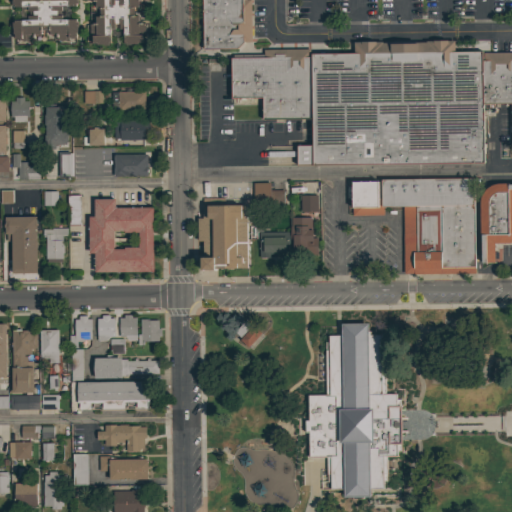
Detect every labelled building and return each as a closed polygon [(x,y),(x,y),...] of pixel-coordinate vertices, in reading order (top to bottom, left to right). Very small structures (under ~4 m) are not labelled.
[(14,34),(13,34),(12,27),(11,22),(13,22),(13,20),(20,20),(20,6),(13,7),(13,4),(11,4),(11,0),(77,0),(77,4),(75,4),(75,5),(68,5),(69,19),(76,19),(76,21),(77,21),(78,26),(76,26),(77,33),(75,33),(76,37),(68,37),(68,40),(56,41),(56,36),(50,36),(50,34),(49,34),(49,30),(40,30),(41,34),(39,34),(39,36),(33,36),(33,41),(21,41),(21,38),(14,38),(14,34)] [(97,44),(97,43),(92,43),(91,36),(89,36),(88,24),(95,24),(94,16),(99,16),(99,8),(94,8),(94,1),(88,1),(88,0),(139,0),(139,6),(138,6),(138,7),(133,7),(133,16),(137,16),(137,17),(139,17),(139,23),(144,23),(144,35),(141,35),(141,43),(137,43),(137,44),(130,44),(130,45),(123,45),(123,29),(119,29),(118,27),(114,27),(114,29),(109,29),(110,43),(108,43),(108,45),(103,45),(103,44),(97,44)] [(203,49),(202,0),(250,0),(251,42),(243,42),(237,48),(203,49)] [(311,54),(353,53),(353,42),(382,42),(382,43),(425,42),(425,41),(454,41),(454,51),(481,51),(482,60),(482,104),(483,163),(297,166),(296,146),(312,145),(311,119),(311,57),(311,54)] [(311,119),(262,119),(262,98),(231,98),(230,58),(242,57),(242,55),(263,54),(263,50),(310,49),(310,57),(311,57),(311,119)] [(483,60),(483,53),(511,52),(511,143),(511,144),(510,104),(482,104),(482,60),(483,60)] [(102,90),(102,103),(83,104),(83,91),(102,90)] [(144,91),(145,109),(118,110),(118,109),(111,109),(111,92),(144,91)] [(10,101),(15,101),(14,97),(23,97),(23,101),(28,101),(29,117),(26,117),(26,122),(13,122),(13,117),(10,117),(10,101)] [(57,107),(57,106),(66,106),(66,134),(67,134),(67,142),(66,142),(66,144),(59,144),(59,147),(55,147),(55,149),(44,149),(44,135),(45,135),(45,125),(44,125),(44,115),(45,115),(45,107),(57,107)] [(114,122),(119,122),(119,120),(136,120),(136,118),(149,117),(149,132),(145,132),(145,140),(119,140),(119,139),(114,139),(114,122)] [(88,137),(88,134),(86,135),(86,129),(93,129),(93,127),(97,127),(97,129),(103,129),(103,144),(82,145),(82,137),(84,137),(88,137)] [(12,131),(23,130),(23,149),(12,149),(12,131)] [(71,176),(69,176),(69,177),(58,178),(58,152),(69,152),(69,153),(71,153),(71,176)] [(11,154),(19,154),(19,162),(27,162),(27,166),(39,165),(39,179),(18,179),(17,167),(11,167),(11,154)] [(146,154),(147,176),(113,176),(113,155),(146,154)] [(473,178),(474,273),(413,274),(413,273),(403,273),(402,204),(381,204),(381,180),(473,178)] [(351,182),(377,181),(378,215),(351,216),(351,199),(351,186),(351,182)] [(270,182),(270,190),(283,190),(283,192),(284,192),(284,197),(287,197),(287,202),(284,202),(284,206),(277,207),(276,200),(270,200),(270,204),(253,204),(253,183),(270,182)] [(511,241),(511,242),(509,243),(508,243),(494,243),(494,262),(481,263),(481,235),(480,235),(479,204),(480,199),(480,196),(482,193),(484,191),(485,189),(488,187),(490,185),(493,184),(496,184),(507,183),(507,184),(511,184),(511,241)] [(0,190),(12,190),(12,204),(0,204),(0,190)] [(43,191),(57,191),(57,205),(43,206),(43,191)] [(80,225),(67,225),(67,195),(80,195),(80,225)] [(300,195),(316,195),(317,212),(300,212),(300,195)] [(152,207),(153,272),(94,272),(94,253),(88,253),(88,217),(94,217),(93,199),(114,199),(115,208),(152,207)] [(197,218),(202,218),(202,206),(246,205),(247,268),(215,268),(215,270),(201,270),(201,257),(203,257),(202,241),(197,241),(197,218)] [(36,216),(37,273),(11,273),(11,241),(6,241),(6,234),(5,234),(4,227),(3,227),(3,224),(4,224),(4,217),(36,216)] [(290,218),(311,217),(311,230),(312,230),(312,238),(317,238),(317,255),(300,255),(300,251),(291,251),(290,218)] [(67,228),(67,236),(62,236),(62,245),(63,245),(63,253),(62,253),(62,258),(61,258),(61,262),(46,262),(46,259),(45,259),(45,237),(43,237),(43,235),(42,235),(42,229),(51,229),(51,228),(67,228)] [(289,232),(289,258),(279,258),(279,254),(269,254),(269,258),(259,258),(258,232),(289,232)] [(194,273),(208,272),(207,260),(194,261),(194,273)] [(68,335),(74,335),(74,319),(78,319),(78,316),(86,315),(86,319),(90,319),(91,339),(83,339),(83,341),(76,341),(77,348),(69,348),(68,335)] [(109,315),(109,318),(113,318),(114,337),(110,337),(106,341),(97,341),(96,318),(101,318),(101,315),(109,315)] [(136,341),(129,341),(129,331),(118,331),(118,318),(123,318),(123,315),(131,315),(131,318),(136,318),(136,341)] [(157,341),(143,341),(143,345),(137,345),(137,334),(140,334),(140,319),(152,319),(152,320),(157,320),(157,329),(161,329),(161,336),(157,336),(157,341)] [(248,347),(239,340),(241,338),(234,332),(245,320),(252,326),(253,325),(261,332),(248,347)] [(343,489),(330,489),(330,482),(327,482),(326,457),(309,457),(308,432),(304,432),(304,420),(308,420),(307,395),(326,395),(324,342),(328,342),(328,336),(339,335),(339,331),(341,331),(340,324),(367,323),(367,331),(369,331),(369,335),(380,335),(380,342),(383,342),(385,394),(395,394),(396,399),(399,399),(400,424),(401,444),(400,444),(400,450),(396,451),(396,456),(385,456),(386,481),(382,481),(383,488),(369,488),(370,496),(343,497),(343,489)] [(11,393),(11,367),(12,367),(12,346),(10,346),(10,342),(11,342),(11,331),(30,330),(30,334),(36,334),(36,349),(30,349),(30,354),(24,354),(24,356),(26,356),(26,361),(37,361),(37,368),(33,368),(33,392),(11,393)] [(58,353),(58,362),(40,363),(39,330),(58,330),(58,353)] [(109,339),(117,339),(117,348),(124,347),(124,354),(110,354),(109,339)] [(70,349),(81,349),(81,380),(70,380),(70,349)] [(94,378),(93,358),(120,357),(120,359),(126,359),(126,361),(134,361),(133,358),(137,358),(137,361),(146,361),(146,358),(149,358),(149,361),(158,360),(158,373),(126,374),(126,375),(121,375),(121,378),(94,378)] [(148,381),(149,402),(146,402),(146,408),(136,409),(136,402),(124,402),(124,409),(102,409),(102,403),(90,403),(90,409),(79,409),(79,403),(77,403),(77,409),(70,409),(69,380),(77,380),(77,382),(148,381)] [(38,395),(38,409),(9,409),(9,395),(38,395)] [(57,395),(58,395),(58,398),(57,398),(57,409),(41,409),(41,395),(57,395)] [(0,396),(7,396),(8,408),(0,408),(0,396)] [(104,431),(104,425),(127,424),(127,426),(137,426),(137,427),(145,427),(145,438),(143,438),(143,449),(138,449),(138,451),(125,451),(125,442),(115,442),(115,446),(104,446),(104,440),(93,440),(93,431),(104,431)] [(39,425),(39,433),(36,433),(36,438),(21,438),(20,426),(39,425)] [(53,425),(53,439),(41,439),(41,426),(53,425)] [(0,437),(1,437),(1,447),(0,447),(0,459),(8,459),(8,465),(0,465),(0,437)] [(30,459),(14,459),(14,457),(8,457),(8,442),(14,442),(14,441),(30,441),(30,459)] [(41,443),(52,443),(53,460),(41,460),(41,443)] [(87,485),(72,485),(72,454),(87,454),(87,485)] [(108,480),(108,471),(99,471),(98,456),(109,456),(109,459),(145,459),(145,460),(147,460),(147,479),(108,480)] [(42,482),(43,482),(43,475),(48,475),(48,472),(58,472),(58,475),(65,475),(65,482),(62,482),(62,506),(60,506),(60,509),(51,509),(51,506),(43,506),(42,482)] [(14,483),(36,483),(36,505),(35,505),(34,506),(30,506),(29,505),(23,505),(23,507),(14,506),(14,483)] [(113,511),(113,491),(130,491),(130,490),(143,490),(143,503),(144,503),(144,507),(143,507),(143,511),(113,511)]
